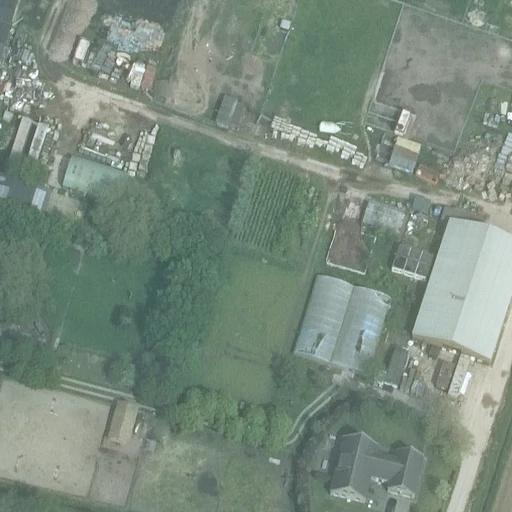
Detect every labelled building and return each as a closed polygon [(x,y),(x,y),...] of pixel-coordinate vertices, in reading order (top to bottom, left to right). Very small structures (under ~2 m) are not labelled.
[(0,0),(0,60),(10,28),(19,0),(0,0)] [(159,30),(158,14),(130,16),(131,32),(159,30)] [(414,124),(422,126),(427,103),(419,102),(414,124)] [(127,177),(72,159),(61,192),(117,210),(127,177)] [(3,199),(18,201),(22,172),(7,170),(3,199)] [(411,341),(489,367),(511,295),(511,247),(448,227),(411,341)] [(406,238),(403,252),(424,257),(427,244),(406,238)] [(330,268),(314,349),(351,356),(367,275),(330,268)] [(370,279),(366,302),(402,309),(407,286),(370,279)] [(356,328),(351,358),(382,364),(388,333),(356,328)] [(108,441),(124,445),(133,411),(117,407),(108,441)] [(329,496),(364,504),(370,481),(389,486),(387,493),(413,500),(423,461),(396,454),(394,462),(376,458),(377,450),(342,441),(329,496)] [(433,471),(439,455),(430,451),(424,468),(433,471)]
